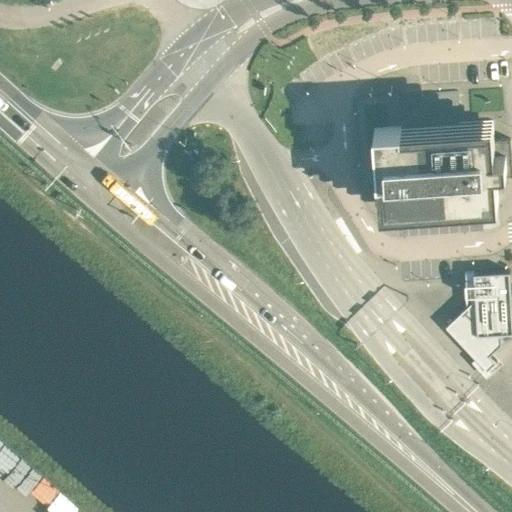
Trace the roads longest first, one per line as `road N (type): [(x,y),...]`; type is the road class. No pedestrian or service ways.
road 1 (primary): [(476,511),(220,289)]
road 2 (unclassified): [(197,40),(129,113),(91,181)]
road 3 (unclassified): [(91,181),(159,138),(223,68)]
road 4 (primary): [(91,181),(120,224),(174,270),(220,289)]
road 5 (primary): [(220,289),(180,237),(138,202),(91,181)]
road 6 (primary): [(91,181),(0,99)]
road 7 (unclassified): [(223,68),(265,27),(322,0)]
